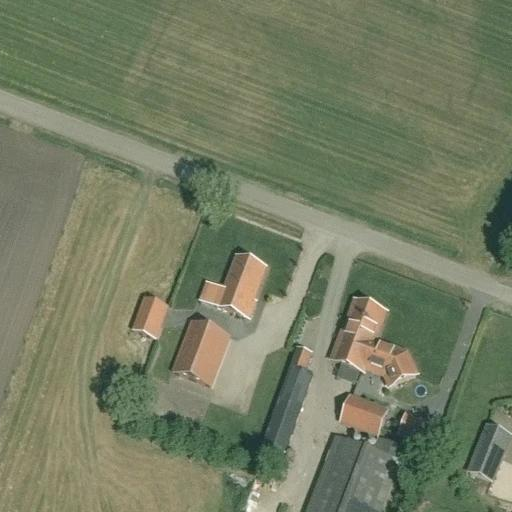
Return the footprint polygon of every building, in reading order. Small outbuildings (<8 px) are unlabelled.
[(253,305),(266,272),(238,261),(225,294),(223,293),(216,310),(250,322),(256,306),(253,305)] [(157,343),(169,310),(145,301),(132,334),(157,343)] [(408,360),(407,357),(375,345),(386,316),(356,305),(348,327),(346,327),(332,364),(364,376),(365,372),(386,380),(390,391),(417,379),(416,376),(416,371),(412,363),(408,360)] [(211,391),(230,341),(193,327),(174,377),(211,391)] [(312,378),(304,375),(289,370),(254,467),(277,476),(312,378)] [(389,414),(365,405),(351,399),(341,425),(379,440),(389,414)] [(428,431),(431,413),(414,410),(410,428),(428,431)] [(510,441),(488,432),(469,477),(492,486),(510,441)] [(309,511),(382,511),(400,464),(337,441),(309,511)]
